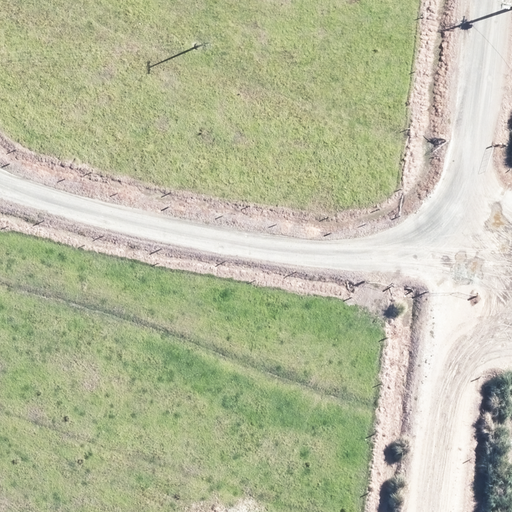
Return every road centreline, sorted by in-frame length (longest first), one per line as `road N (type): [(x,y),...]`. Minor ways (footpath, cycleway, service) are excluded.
road 1 (track): [(0,188),(263,244),(364,256),(511,248)]
road 2 (residential): [(431,511),(462,254)]
road 3 (residential): [(495,0),(462,254)]
